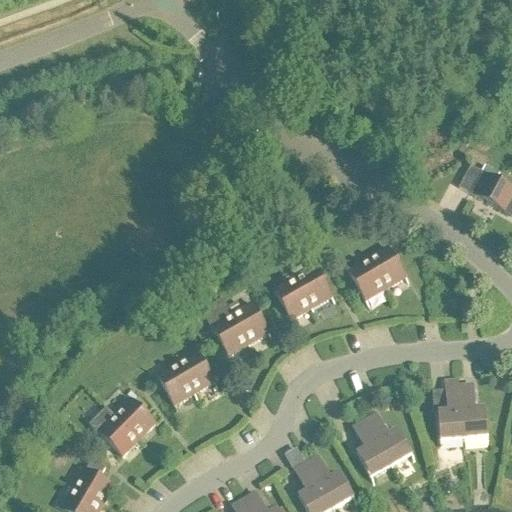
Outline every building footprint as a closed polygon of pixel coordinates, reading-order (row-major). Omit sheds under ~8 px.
[(511,202),(511,194),(485,179),(470,171),(458,192),(504,217),(511,202)] [(367,264),(385,294),(405,283),(387,252),(367,264)] [(367,264),(347,276),(365,306),(385,294),(367,264)] [(293,284),(311,314),(331,303),(313,272),(293,284)] [(293,284),(273,295),(290,326),(311,314),(293,284)] [(250,308),(230,320),(248,350),(268,339),(250,308)] [(230,320),(210,332),(228,362),(248,350),(230,320)] [(196,357),(176,369),(193,399),(214,387),(196,357)] [(176,369),(155,381),(173,411),(193,399),(176,369)] [(472,389),(458,391),(463,444),(487,442),(484,414),(474,415),(473,396),(472,396),(472,389)] [(447,418),(437,419),(439,446),(463,444),(458,391),(445,392),(445,398),(447,418)] [(113,420),(138,445),(154,429),(129,404),(113,420)] [(364,425),(390,472),(411,460),(397,436),(388,441),(379,424),(375,419),(364,425)] [(113,420),(97,437),(122,462),(138,445),(113,420)] [(355,438),(365,455),(356,460),(370,484),(390,472),(364,425),(352,432),(355,438)] [(305,468),(330,511),(337,511),(353,503),(339,479),(330,484),(320,467),(317,462),(305,468)] [(294,475),(297,481),(306,498),(297,503),(302,511),(330,511),(305,468),(294,475)] [(71,494),(102,511),(113,492),(83,474),(71,494)] [(71,494),(60,511),(101,511),(102,511),(71,494)] [(243,504),(247,511),(263,511),(258,503),(254,498),(243,504)]
